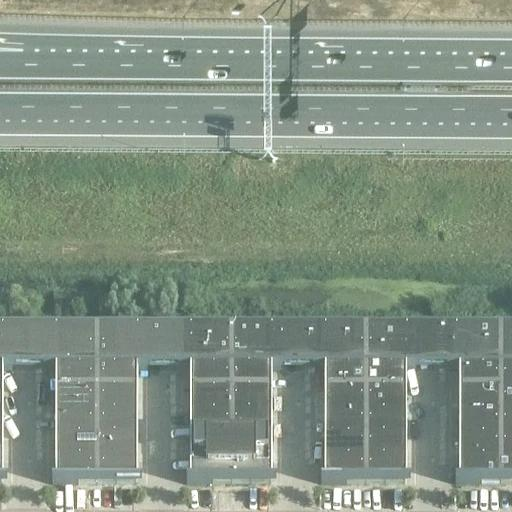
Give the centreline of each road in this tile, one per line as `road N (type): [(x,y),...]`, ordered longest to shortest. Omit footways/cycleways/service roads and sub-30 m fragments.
road 1 (motorway): [(0,106),(511,109)]
road 2 (motorway): [(511,67),(19,63)]
